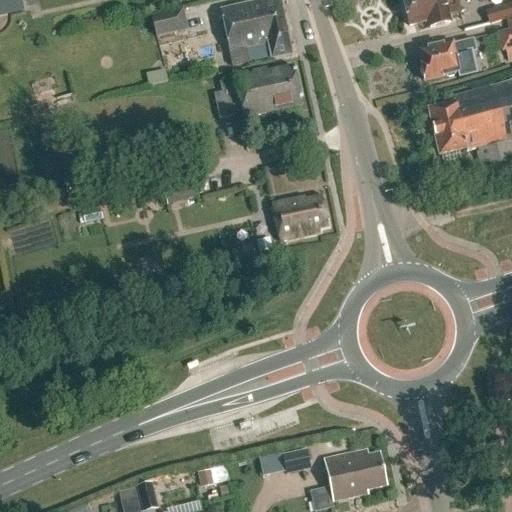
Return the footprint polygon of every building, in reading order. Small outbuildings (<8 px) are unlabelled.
[(21,0),(0,0),(0,18),(25,13),(21,0)] [(402,0),(409,28),(428,23),(430,29),(449,25),(448,17),(460,14),(456,0),(402,0)] [(272,60),(290,56),(279,5),(268,7),(266,2),(220,12),(232,68),(248,65),(245,51),(269,46),(272,60)] [(488,26),(511,19),(511,6),(511,4),(484,12),(488,26)] [(184,11),(150,18),(156,40),(189,33),(184,11)] [(508,32),(497,35),(501,54),(506,53),(508,64),(511,63),(511,20),(506,22),(508,32)] [(420,66),(421,70),(419,72),(421,78),(423,79),(424,83),(443,79),(446,78),(449,80),(453,78),(455,76),(458,75),(459,79),(477,75),(472,54),(476,53),(473,41),(452,46),(419,54),(421,66),(420,66)] [(214,96),(216,106),(219,121),(233,118),(233,116),(242,114),(244,120),(301,107),(292,68),(267,74),(265,71),(251,74),(252,77),(220,84),(222,95),(214,96)] [(466,150),(466,153),(479,150),(486,175),(511,168),(511,167),(511,149),(511,145),(511,144),(511,83),(453,100),(455,104),(428,111),(439,157),(466,150)] [(63,91),(45,94),(47,106),(65,103),(63,91)] [(191,173),(159,182),(167,207),(198,198),(191,173)] [(146,198),(161,194),(156,174),(141,178),(146,198)] [(94,189),(96,200),(97,202),(122,195),(121,192),(141,186),(138,176),(94,189)] [(94,189),(77,194),(80,206),(97,201),(96,200),(94,189)] [(271,207),(279,244),(320,235),(319,231),(328,228),(322,199),(305,203),(304,200),(271,207)] [(273,256),(271,250),(269,240),(256,242),(259,253),(260,259),(273,256)] [(282,454),(287,476),(311,471),(306,448),(282,454)] [(367,493),(386,488),(379,456),(368,458),(367,452),(323,462),(332,504),(368,496),(367,493)] [(213,486),(210,472),(197,474),(201,490),(214,488),(213,486)] [(143,511),(150,511),(157,510),(151,484),(137,488),(143,511)] [(217,493),(206,495),(208,503),(218,501),(217,493)]
